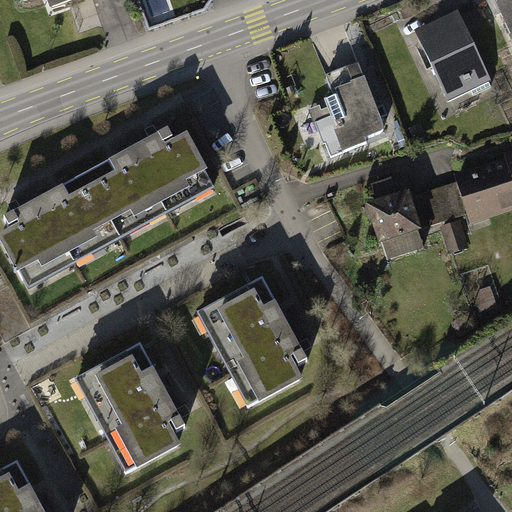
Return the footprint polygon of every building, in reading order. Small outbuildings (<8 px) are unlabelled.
[(55,0),(59,10),(87,0),(55,0)] [(511,0),(499,0),(511,30),(511,0)] [(457,20),(421,36),(450,100),(486,84),(457,20)] [(360,61),(328,75),(348,120),(331,127),(339,146),(388,125),(360,61)] [(163,128),(88,169),(124,236),(212,186),(182,132),(170,139),(163,128)] [(511,165),(511,164),(458,181),(459,183),(432,192),(442,223),(486,209),(488,215),(511,206),(511,165)] [(0,241),(25,288),(124,236),(88,169),(0,215),(0,241)] [(377,201),(369,204),(387,261),(424,249),(406,192),(396,195),(391,179),(372,185),(377,201)] [(426,228),(442,223),(432,192),(416,196),(426,228)] [(444,227),(452,253),(467,248),(459,223),(444,227)] [(261,277),(206,307),(257,404),(301,380),(263,310),(276,304),(261,277)] [(138,343),(82,373),(134,469),(177,446),(140,376),(152,370),(138,343)] [(15,461),(0,468),(0,511),(26,511),(17,494),(29,488),(15,461)]
